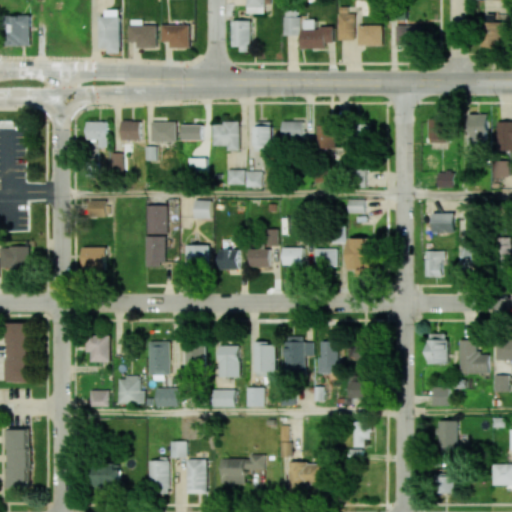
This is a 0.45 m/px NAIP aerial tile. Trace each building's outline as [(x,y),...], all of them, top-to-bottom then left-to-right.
[(246,0),(247,13),(265,13),(265,0),(246,0)] [(102,47),(108,47),(108,53),(122,53),(121,9),(101,10),(102,47)] [(300,34),(300,10),(285,10),(285,35),(300,34)] [(356,13),(339,13),(339,39),(356,39),(356,13)] [(499,14),(486,13),(485,45),(511,46),(511,21),(499,20),(499,14)] [(31,45),(32,15),(10,15),(9,45),(31,45)] [(304,48),(327,47),(327,42),(335,42),(335,26),(316,27),(316,19),(304,19),(304,48)] [(252,20),(233,20),(234,49),(253,49),(252,20)] [(130,25),(130,41),(138,41),(138,47),(158,47),(158,24),(130,25)] [(191,25),(163,24),(162,41),(171,41),(171,46),(191,47),(191,25)] [(384,25),(360,24),(360,45),(384,45),(384,25)] [(422,45),(422,25),(397,25),(397,44),(422,45)] [(487,113),(469,113),(470,144),(488,144),(487,113)] [(430,143),(449,142),(449,119),(430,119),(430,143)] [(142,139),(142,120),(123,120),(122,139),(142,139)] [(304,120),(283,121),(284,140),(304,139),(304,120)] [(337,148),(338,121),(319,120),(319,147),(337,148)] [(109,121),(88,121),(87,139),(99,139),(99,146),(109,146),(109,121)] [(152,141),(178,141),(178,121),(153,121),(152,141)] [(273,146),(273,121),(256,121),(255,146),(273,146)] [(511,121),(498,121),(498,150),(511,150),(511,121)] [(241,122),(214,122),(214,145),(228,145),(228,149),(241,149),(241,122)] [(203,125),(183,124),(182,139),(203,140),(203,125)] [(123,170),(124,152),(113,152),(112,169),(123,170)] [(208,158),(191,157),(190,171),(207,172),(208,158)] [(494,177),(510,176),(510,160),(493,160),(494,177)] [(100,163),(87,163),(87,178),(100,177),(100,163)] [(245,183),(245,169),(228,169),(228,183),(245,183)] [(263,170),(246,170),(246,186),(263,186),(263,170)] [(456,187),(456,171),(438,172),(439,187),(456,187)] [(366,212),(366,199),(349,198),(349,212),(366,212)] [(212,218),(212,199),(195,199),(195,217),(212,218)] [(107,200),(90,200),(90,216),(107,216),(107,200)] [(169,205),(148,204),(148,233),(168,234),(169,205)] [(456,212),(433,212),(434,232),(456,232),(456,212)] [(280,245),(279,228),(267,229),(267,245),(280,245)] [(166,266),(167,236),(148,235),(147,265),(166,266)] [(511,263),(511,236),(497,237),(498,264),(511,263)] [(372,237),(350,238),(350,269),(356,269),(356,273),(373,273),(372,237)] [(210,244),(187,245),(188,269),(210,269),(210,244)] [(1,268),(30,268),(30,246),(1,246),(1,268)] [(83,247),(84,269),(107,268),(106,246),(83,247)] [(283,265),(304,265),(304,247),(284,246),(283,265)] [(250,266),(271,266),(271,248),(250,248),(250,266)] [(316,266),(339,266),(339,248),(316,248),(316,266)] [(463,266),(481,266),(481,248),(464,248),(463,266)] [(240,269),(240,249),(220,249),(220,268),(240,269)] [(445,275),(445,250),(426,250),(427,276),(445,275)] [(9,322),(10,381),(32,381),(31,321),(9,322)] [(449,363),(449,333),(430,333),(430,363),(449,363)] [(92,361),(111,362),(111,334),(88,334),(87,351),(92,352),(92,361)] [(349,359),(357,359),(357,365),(375,363),(373,338),(355,340),(355,346),(348,347),(349,359)] [(511,338),(497,338),(497,359),(511,359),(511,338)] [(462,373),(490,373),(489,353),(478,353),(478,339),(461,339),(462,373)] [(339,340),(320,341),(320,373),(340,372),(339,340)] [(171,341),(150,341),(151,374),(172,374),(171,341)] [(314,355),(314,341),(286,341),(285,371),(306,372),(307,355),(314,355)] [(255,343),(256,373),(277,372),(276,342),(255,343)] [(186,367),(206,368),(207,344),(186,344),(186,367)] [(241,345),(220,345),(220,376),(241,376),(241,345)] [(510,374),(495,374),(494,391),(510,391),(510,374)] [(145,403),(146,389),(141,389),(141,376),(120,376),(119,403),(145,403)] [(348,404),(369,405),(369,381),(348,381),(348,404)] [(433,386),(434,405),(452,405),(451,386),(433,386)] [(179,387),(157,387),(157,406),(179,406),(179,387)] [(247,406),(265,406),(265,387),(247,387),(247,406)] [(110,389),(91,390),(91,406),(110,406),(110,389)] [(236,406),(236,389),(213,389),(214,406),(236,406)] [(439,452),(459,453),(459,420),(440,420),(439,452)] [(354,446),(368,446),(369,421),(354,421),(354,446)] [(31,487),(30,428),(9,428),(10,487),(31,487)] [(293,442),(288,441),(289,428),(282,428),(281,456),(293,456),(293,442)] [(172,457),(187,457),(187,441),(172,440),(172,457)] [(223,458),(223,483),(247,483),(247,469),(266,468),(266,454),(251,454),(251,458),(223,458)] [(188,493),(208,493),(208,459),(189,459),(188,493)] [(170,460),(151,460),(151,491),(171,491),(170,460)] [(308,484),(324,484),(325,462),(291,461),(290,489),(308,490),(308,484)] [(494,484),(511,484),(511,463),(494,463),(494,484)] [(95,466),(95,484),(121,484),(121,465),(95,466)] [(455,474),(435,475),(435,493),(456,492),(455,474)]
